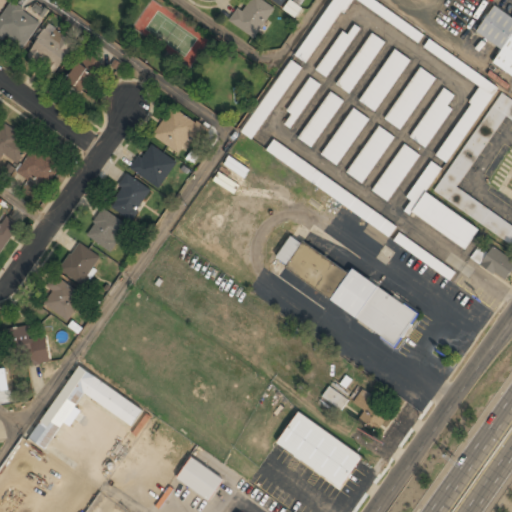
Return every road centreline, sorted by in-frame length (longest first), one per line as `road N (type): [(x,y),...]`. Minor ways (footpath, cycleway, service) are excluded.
road 1 (secondary): [(511,320),(375,511)]
road 2 (residential): [(108,154),(24,281),(0,294)]
road 3 (motorway): [(511,402),(433,511)]
road 4 (residential): [(0,79),(108,154)]
